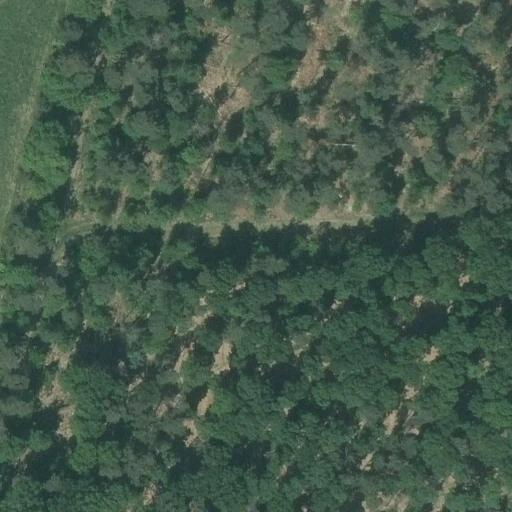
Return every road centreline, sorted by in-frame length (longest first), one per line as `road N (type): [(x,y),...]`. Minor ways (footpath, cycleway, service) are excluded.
road 1 (track): [(104,0),(82,224),(0,462)]
road 2 (track): [(511,228),(82,224)]
